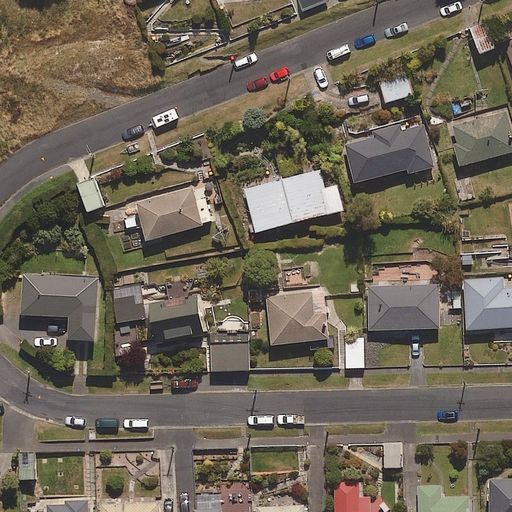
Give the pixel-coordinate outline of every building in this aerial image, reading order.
[(331,4),(330,0),(300,0),(305,13),(331,4)] [(498,48),(485,21),(469,28),(482,56),(498,48)] [(414,97),(406,71),(380,78),(388,105),(414,97)] [(511,154),(511,133),(506,113),(454,129),(466,168),(511,154)] [(421,117),(343,138),(357,188),(410,174),(411,178),(436,171),(421,117)] [(338,187),(325,190),(320,171),(243,191),(255,235),(345,212),(338,187)] [(90,215),(106,209),(95,180),(78,186),(90,215)] [(206,200),(196,203),(192,189),(137,204),(148,243),(213,225),(206,200)] [(96,344),(100,278),(24,274),(21,322),(37,323),(37,318),(72,320),(70,343),(96,344)] [(511,289),(504,290),(503,286),(503,277),(465,280),(468,332),(511,329),(511,289)] [(204,338),(197,281),(174,284),(176,301),(144,305),(142,286),(116,289),(120,323),(153,319),(156,344),(204,338)] [(441,331),(439,287),(369,289),(371,333),(441,331)] [(272,347),(331,342),(326,292),(268,297),(272,347)] [(250,373),(249,335),(211,336),(212,374),(250,373)] [(366,369),(367,341),(345,341),(345,369),(366,369)] [(403,471),(402,444),(385,445),(386,471),(403,471)] [(22,482),(36,482),(36,455),(22,455),(22,482)] [(511,511),(511,482),(491,482),(490,511),(511,511)] [(393,511),(384,499),(361,500),(360,485),(335,486),(336,511),(393,511)] [(443,500),(442,487),(409,489),(411,511),(419,510),(419,511),(471,511),(470,498),(443,500)] [(221,511),(220,494),(204,495),(205,511),(195,511),(221,511)]
